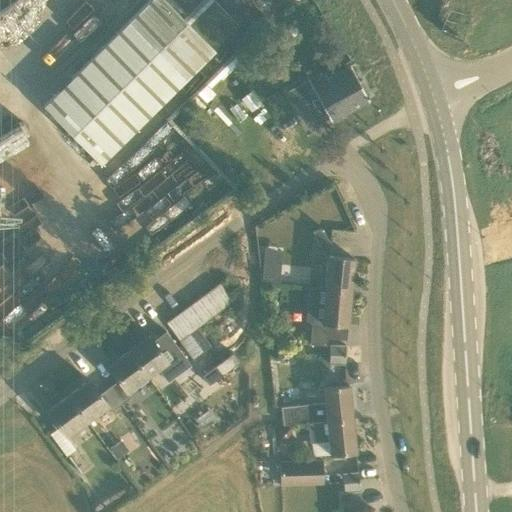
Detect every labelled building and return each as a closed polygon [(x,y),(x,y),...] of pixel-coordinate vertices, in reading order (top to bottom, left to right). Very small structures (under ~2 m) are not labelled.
[(148,0),(43,106),(100,163),(239,25),(213,0),(148,0)] [(358,81),(350,66),(328,78),(324,70),(287,91),(296,107),(311,98),(323,121),(367,97),(366,96),(367,95),(366,93),(369,92),(362,80),(358,81)] [(251,89),(241,97),(251,109),(261,102),(251,89)] [(277,89),(267,96),(272,103),(282,96),(277,89)] [(320,245),(328,241),(322,227),(313,231),(320,245)] [(354,258),(327,256),(324,289),(351,291),(354,258)] [(263,264),(262,280),(279,282),(280,265),(263,264)] [(224,307),(233,300),(220,283),(211,289),(224,307)] [(214,313),(219,310),(224,307),(211,289),(202,296),(214,313)] [(348,325),(351,291),(324,289),(321,321),(312,320),(310,343),(326,345),(328,323),(348,325)] [(205,319),(214,313),(202,296),(193,303),(205,319)] [(196,326),(205,319),(193,303),(184,309),(196,326)] [(187,332),(196,326),(184,309),(175,316),(187,332)] [(178,338),(187,332),(175,316),(166,322),(178,338)] [(192,359),(211,345),(197,328),(179,341),(180,342),(192,359)] [(149,335),(128,350),(147,376),(158,368),(168,382),(177,375),(186,368),(190,365),(213,348),(211,345),(192,359),(180,342),(176,345),(165,330),(152,340),(149,335)] [(345,354),(345,345),(330,345),(329,354),(345,354)] [(121,404),(131,396),(127,391),(147,376),(128,350),(107,366),(118,380),(109,387),(121,404)] [(221,375),(239,362),(232,352),(215,365),(221,375)] [(345,364),(345,363),(345,354),(329,354),(329,363),(345,364)] [(208,384),(221,375),(215,365),(201,375),(208,384)] [(99,394),(89,379),(67,395),(86,421),(107,405),(111,411),(121,404),(109,387),(99,394)] [(345,416),(352,415),(349,385),(323,387),(324,402),(281,407),(283,425),(307,422),(341,419),(341,422),(346,421),(345,416)] [(66,436),(86,421),(67,395),(47,410),(66,436)] [(341,419),(307,422),(309,442),(328,440),(329,454),(356,451),(352,415),(345,416),(346,421),(341,422),(341,419)] [(120,440),(109,448),(116,459),(127,451),(120,440)] [(79,472),(89,465),(77,448),(67,455),(79,472)] [(323,484),(322,460),(279,461),(279,485),(323,484)] [(343,482),(359,481),(358,472),(342,473),(343,482)] [(344,491),(360,490),(359,481),(343,482),(344,491)]
